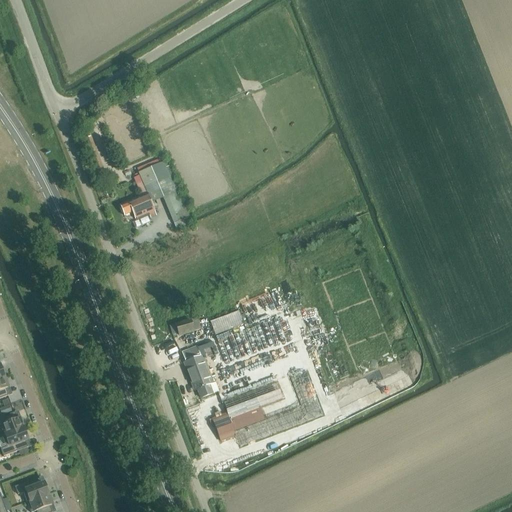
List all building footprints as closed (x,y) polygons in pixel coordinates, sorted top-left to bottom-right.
[(98,183),(107,180),(106,179),(89,132),(85,133),(87,138),(83,140),(98,183)] [(156,216),(154,211),(158,209),(155,202),(175,194),(169,179),(174,176),(168,161),(134,175),(140,190),(144,188),(147,195),(120,206),(124,216),(133,213),(135,219),(143,216),(144,218),(149,216),(150,219),(156,216)] [(189,217),(179,194),(164,200),(173,224),(189,217)] [(242,305),(250,326),(288,310),(279,290),(242,305)] [(243,325),(238,312),(210,323),(215,336),(243,325)] [(198,318),(190,320),(174,325),(178,337),(193,332),(200,330),(198,318)] [(201,399),(217,393),(219,392),(215,383),(213,384),(203,357),(201,358),(197,349),(182,355),(195,391),(197,390),(201,399)] [(238,376),(241,384),(249,380),(246,373),(238,376)] [(5,378),(0,379),(0,399),(8,396),(6,389),(8,389),(6,383),(7,383),(5,378)] [(234,425),(265,413),(256,391),(226,403),(234,425)] [(9,406),(1,409),(3,415),(12,412),(9,406)] [(0,430),(2,438),(24,429),(22,424),(21,425),(19,419),(17,420),(15,413),(0,418),(0,430)] [(24,429),(2,438),(6,447),(1,450),(3,457),(28,448),(25,441),(27,440),(25,435),(26,435),(24,429)] [(27,503),(49,495),(47,490),(46,490),(44,485),(42,485),(39,479),(15,488),(18,495),(23,493),(27,503)] [(49,495),(27,503),(30,511),(35,511),(36,511),(51,511),(50,507),(52,506),(50,501),(51,500),(49,495)]
